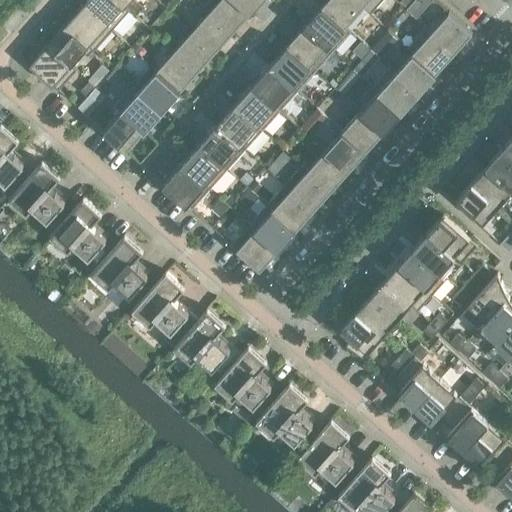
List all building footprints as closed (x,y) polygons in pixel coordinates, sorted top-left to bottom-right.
[(130,9),(120,0),(85,0),(83,3),(112,28),(130,9)] [(120,0),(130,9),(130,8),(135,13),(143,5),(137,0),(120,0)] [(250,10),(238,0),(207,0),(204,4),(233,30),(250,10)] [(238,0),(250,10),(259,0),(238,0)] [(363,5),(357,0),(325,0),(322,4),(351,30),(351,29),(346,24),(363,5)] [(357,0),(363,5),(371,12),(381,0),(357,0)] [(112,28),(83,3),(66,22),(94,48),(112,28)] [(209,10),(192,29),(215,50),(233,30),(204,4),(203,5),(209,10)] [(351,30),(322,4),(304,23),(333,49),(351,30)] [(426,25),(426,26),(454,51),(472,31),(449,10),(431,30),(426,25)] [(94,48),(66,22),(48,42),(77,68),(77,67),(72,63),(88,44),(94,49),(94,48)] [(333,49),(304,23),(287,43),(316,69),(333,49)] [(454,51),(426,26),(408,45),(436,71),(454,51)] [(192,29),(174,48),(198,69),(215,50),(192,29)] [(136,41),(132,45),(138,51),(142,47),(136,41)] [(77,68),(48,42),(30,62),(59,88),(77,68)] [(316,69),(287,43),(269,63),(298,89),(316,69)] [(391,64),(390,65),(419,90),(436,71),(408,45),(407,46),(413,50),(396,69),(391,64)] [(174,48),(157,68),(180,89),(198,69),(174,48)] [(119,69),(125,63),(120,59),(114,65),(119,69)] [(110,69),(102,62),(88,77),(96,84),(110,69)] [(151,63),(134,83),(162,109),(180,89),(157,68),(151,63)] [(298,89),(269,63),(252,82),(280,108),(298,89)] [(419,90),(390,65),(373,85),(401,110),(419,90)] [(122,74),(114,67),(106,76),(114,84),(122,74)] [(95,85),(89,79),(80,89),(86,94),(95,85)] [(234,102),(263,128),(280,108),(252,82),(234,102)] [(162,109),(134,83),(116,103),(145,128),(162,109)] [(105,94),(96,85),(79,105),(88,113),(105,94)] [(401,110),(373,85),(355,104),(384,130),(401,110)] [(263,128),(234,102),(217,122),(245,148),(263,128)] [(145,128),(116,103),(115,104),(121,108),(103,128),(126,149),(145,128)] [(313,130),(325,110),(316,104),(303,124),(313,130)] [(360,110),(343,129),(366,149),(384,130),(355,104),(355,105),(360,110)] [(204,112),(158,167),(167,175),(214,120),(204,112)] [(19,138),(1,121),(0,122),(0,175),(7,181),(6,182),(12,187),(23,175),(17,169),(24,161),(10,149),(19,138)] [(245,148),(217,122),(199,142),(228,167),(245,148)] [(343,129),(325,148),(348,169),(366,149),(343,129)] [(511,138),(511,140),(509,139),(501,148),(511,157),(511,138)] [(228,167),(199,142),(181,161),(210,187),(228,167)] [(281,146),(270,165),(279,170),(290,151),(281,146)] [(325,148),(308,168),(331,189),(348,169),(325,148)] [(511,157),(501,148),(492,158),(494,159),(488,166),(511,186),(511,157)] [(61,175),(42,158),(9,196),(27,213),(33,206),(48,218),(65,198),(51,186),(61,175)] [(210,187),(181,161),(163,182),(192,207),(210,187)] [(302,163),(284,183),(313,208),(331,189),(308,168),(302,163)] [(511,186),(488,166),(482,172),(480,171),(472,180),(499,204),(511,189),(511,186)] [(499,204),(472,180),(463,190),(465,191),(460,197),(458,196),(457,197),(483,221),(499,204)] [(313,208),(284,183),(267,202),(267,203),(296,228),(313,208)] [(75,242),(89,255),(107,235),(92,223),(102,212),(84,195),(50,233),(68,249),(75,242)] [(296,228),(267,203),(249,222),(278,248),(296,228)] [(477,243),(443,212),(442,214),(443,215),(438,221),(437,220),(428,229),(462,260),(477,243)] [(249,222),(231,242),(260,268),(278,248),(249,222)] [(462,260),(428,229),(419,239),(421,240),(415,247),(447,276),(448,275),(441,268),(454,254),(461,260),(462,260)] [(116,279),(130,292),(148,272),(134,260),(143,249),(125,232),(91,270),(110,286),(116,279)] [(447,276),(415,247),(410,253),(408,252),(399,262),(433,292),(447,276)] [(433,292),(399,262),(391,271),(392,272),(386,279),(419,308),(433,292)] [(482,262),(474,271),(483,279),(491,270),(482,262)] [(171,328),(165,336),(174,344),(198,317),(175,296),(184,286),(166,269),(133,307),(151,323),(157,316),(171,328)] [(499,270),(469,303),(485,318),(481,322),(482,323),(509,293),(502,287),(503,286),(504,285),(499,272),(500,273),(501,271),(499,270)] [(469,295),(476,286),(468,278),(460,287),(469,295)] [(419,308),(386,279),(381,286),(379,284),(370,294),(397,318),(411,302),(418,309),(419,308)] [(461,304),(469,295),(460,287),(452,296),(461,304)] [(511,298),(509,293),(482,323),(497,336),(495,339),(496,340),(511,322),(511,298)] [(397,318),(370,294),(362,303),(364,305),(358,311),(383,334),(397,318)] [(199,353),(213,366),(230,346),(216,333),(226,323),(207,307),(198,317),(174,344),(192,360),(199,353)] [(440,327),(448,318),(439,310),(431,319),(440,327)] [(383,334),(358,311),(352,318),(350,316),(341,327),(351,336),(346,344),(363,356),(383,334)] [(440,327),(431,319),(423,328),(432,336),(440,327)] [(511,322),(496,340),(511,354),(511,353),(511,322)] [(459,348),(467,339),(458,331),(450,340),(459,348)] [(476,347),(467,339),(459,348),(468,356),(476,347)] [(421,359),(429,349),(420,341),(412,351),(415,354),(408,363),(400,372),(396,375),(404,383),(401,386),(408,393),(407,394),(416,402),(440,376),(421,359)] [(240,390),(254,403),(272,383),(257,370),(267,360),(249,343),(215,381),(233,397),(240,390)] [(412,351),(407,346),(399,355),(408,363),(415,354),(412,351)] [(408,363),(399,355),(391,364),(400,372),(408,363)] [(492,376),(500,368),(491,360),(483,368),(492,376)] [(500,384),(508,375),(500,368),(492,376),(500,384)] [(477,375),(468,385),(477,393),(486,383),(477,375)] [(445,419),(464,398),(469,402),(477,393),(468,385),(460,394),(440,376),(416,402),(426,412),(427,410),(435,416),(438,413),(445,419)] [(281,427),(296,440),(313,420),(299,407),(308,397),(290,380),(256,418),(275,434),(281,427)] [(464,398),(445,419),(453,426),(449,429),(457,436),(455,438),(464,446),(488,419),(469,402),(464,398)] [(323,464),(346,484),(363,465),(340,444),(349,434),(331,417),(298,455),(316,471),(323,464)] [(493,462),(511,441),(511,433),(508,437),(488,419),(464,446),(474,455),(476,453),(483,460),(486,456),(493,462)] [(511,441),(493,462),(501,469),(498,473),(505,480),(504,481),(511,488),(511,441)] [(357,508),(364,501),(376,511),(395,511),(396,511),(388,503),(396,494),(381,481),(391,471),(373,454),(363,465),(346,484),(339,492),(357,508)] [(427,511),(432,508),(414,491),(395,511),(427,511)]
